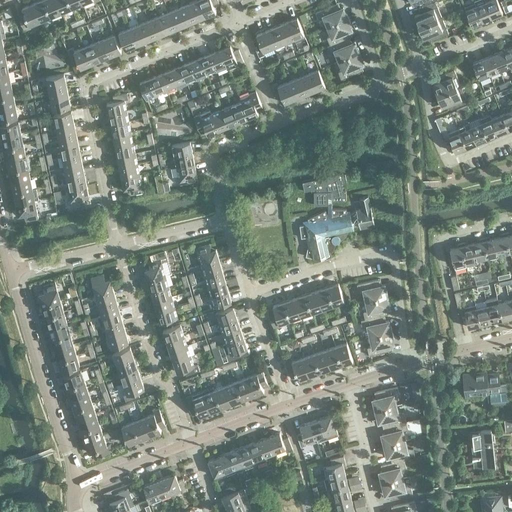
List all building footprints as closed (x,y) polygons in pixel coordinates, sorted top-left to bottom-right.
[(40,0),(33,3),(40,21),(51,16),(44,0),(40,0)] [(44,0),(51,16),(61,12),(56,0),(44,0)] [(56,0),(61,12),(72,8),(68,0),(56,0)] [(199,0),(196,0),(189,3),(196,20),(206,16),(199,0)] [(199,0),(206,16),(216,12),(214,7),(213,5),(216,4),(219,3),(217,0),(199,0)] [(488,0),(486,1),(492,17),(503,12),(497,0),(488,0)] [(413,16),(418,27),(437,19),(441,17),(434,1),(420,6),(417,8),(419,13),(413,16)] [(476,5),(482,21),(492,17),(486,1),(476,5)] [(325,18),(328,26),(349,18),(347,13),(346,13),(343,7),(341,8),(338,2),(336,3),(316,11),(319,19),(325,18)] [(18,13),(25,30),(31,28),(30,25),(40,21),(33,3),(22,7),(23,11),(20,12),(18,13)] [(189,3),(179,7),(186,24),(196,20),(189,3)] [(472,25),(482,21),(476,5),(475,5),(474,3),(464,7),(472,25)] [(179,7),(169,12),(176,28),(186,24),(179,7)] [(169,12),(159,16),(166,32),(176,28),(169,12)] [(305,13),(299,15),(302,23),(308,20),(305,13)] [(159,16),(149,20),(156,37),(166,32),(159,16)] [(287,21),(294,38),(304,34),(297,17),(287,21)] [(437,19),(418,27),(422,38),(428,35),(430,41),(448,34),(441,17),(437,19)] [(327,37),(330,44),(352,35),(350,30),(352,29),(350,23),(351,22),(349,18),(328,26),(331,34),(327,37)] [(149,20),(139,24),(146,41),(156,37),(149,20)] [(277,25),(284,42),(294,38),(287,21),(277,25)] [(139,24),(129,28),(136,45),(146,41),(139,24)] [(266,30),(273,47),(284,42),(277,25),(266,30)] [(136,45),(129,28),(118,32),(125,49),(136,45)] [(259,41),(264,51),(273,47),(266,30),(256,34),(258,39),(259,41)] [(115,34),(104,38),(111,55),(122,51),(115,34)] [(336,53),(339,60),(360,52),(358,47),(357,47),(355,41),(352,42),(350,37),(352,36),(352,35),(330,44),(327,45),(331,53),(336,53)] [(104,38),(94,42),(101,59),(111,55),(104,38)] [(256,42),(253,43),(259,56),(265,54),(264,51),(259,41),(256,42)] [(94,42),(84,47),(91,63),(101,59),(94,42)] [(220,49),(227,66),(229,69),(244,63),(239,49),(236,50),(233,51),(232,49),(230,45),(220,49)] [(511,46),(503,50),(510,66),(511,64),(511,46)] [(67,50),(72,63),(78,61),(81,68),(91,63),(84,47),(74,51),(73,47),(67,50)] [(210,53),(217,70),(227,66),(220,49),(210,53)] [(493,54),(500,70),(510,66),(503,50),(493,54)] [(360,52),(339,60),(343,68),(338,72),(341,79),(361,71),(363,70),(361,64),(364,63),(361,57),(362,57),(360,52)] [(200,57),(207,74),(217,70),(210,53),(200,57)] [(483,58),(490,74),(500,70),(493,54),(483,58)] [(190,61),(197,78),(207,74),(200,57),(190,61)] [(473,62),(479,78),(490,74),(483,58),(473,62)] [(0,61),(0,73),(9,72),(6,60),(0,61)] [(180,66),(187,82),(197,78),(190,61),(180,66)] [(170,70),(177,86),(187,82),(180,66),(170,70)] [(318,69),(308,73),(315,90),(325,86),(318,69)] [(432,84),(436,95),(460,86),(453,69),(436,76),(438,82),(432,84)] [(160,74),(167,91),(177,86),(170,70),(160,74)] [(0,73),(0,84),(11,83),(9,72),(0,73)] [(46,77),(48,88),(66,84),(64,73),(46,77)] [(308,73),(298,77),(305,94),(315,90),(308,73)] [(150,78),(157,95),(167,91),(160,74),(150,78)] [(298,77),(288,81),(295,98),(305,94),(298,77)] [(140,82),(147,99),(157,95),(150,78),(140,82)] [(271,84),(276,98),(282,96),(282,97),(285,102),(295,98),(288,81),(278,85),(277,82),(271,84)] [(0,84),(0,96),(13,94),(11,83),(0,84)] [(48,88),(51,98),(69,95),(66,84),(48,88)] [(447,104),(449,110),(466,103),(460,86),(436,95),(441,107),(447,104)] [(240,97),(241,101),(241,100),(248,117),(258,113),(256,107),(256,106),(261,104),(256,91),(240,97)] [(107,103),(109,113),(127,110),(125,99),(128,99),(127,92),(113,95),(113,98),(114,101),(107,103)] [(0,96),(0,108),(16,105),(13,94),(0,96)] [(69,95),(51,98),(53,109),(71,106),(69,95)] [(241,101),(231,105),(238,122),(248,117),(241,100),(241,101)] [(16,105),(0,108),(0,120),(18,117),(16,105)] [(231,105),(221,109),(228,126),(238,122),(231,105)] [(221,109),(211,113),(218,130),(228,126),(221,109)] [(511,109),(502,114),(509,131),(511,130),(511,109)] [(54,113),(56,125),(74,121),(72,110),(54,113)] [(109,113),(111,124),(129,120),(127,110),(109,113)] [(194,116),(199,130),(205,127),(205,128),(208,134),(218,130),(211,113),(210,110),(194,116)] [(479,118),(481,122),(488,140),(494,138),(493,135),(498,133),(492,118),(490,114),(479,118)] [(502,114),(492,118),(498,133),(503,131),(504,134),(509,131),(502,114)] [(435,119),(440,131),(446,129),(441,116),(435,119)] [(111,124),(113,135),(131,131),(129,120),(111,124)] [(0,124),(2,136),(21,132),(19,121),(0,124)] [(56,125),(58,135),(76,132),(74,121),(56,125)] [(481,122),(470,127),(477,142),(482,140),(483,142),(488,140),(481,122)] [(458,127),(460,131),(467,149),(473,146),(472,144),(477,142),(470,127),(469,123),(458,127)] [(113,135),(116,145),(133,142),(131,131),(113,135)] [(467,149),(460,131),(449,136),(455,151),(460,149),(461,151),(467,149)] [(2,136),(5,147),(23,144),(21,132),(2,136)] [(58,135),(60,146),(78,142),(76,132),(58,135)] [(172,144),(174,156),(192,152),(190,141),(172,144)] [(60,146),(62,156),(80,153),(78,142),(60,146)] [(116,145),(118,156),(136,152),(133,142),(116,145)] [(5,147),(7,159),(26,155),(23,144),(5,147)] [(118,156),(120,167),(138,163),(136,152),(118,156)] [(174,156),(177,166),(194,163),(192,152),(174,156)] [(62,156),(65,167),(83,164),(80,153),(62,156)] [(7,159),(9,170),(28,166),(26,155),(7,159)] [(120,167),(122,178),(140,174),(138,163),(120,167)] [(177,166),(179,176),(180,184),(198,180),(194,163),(177,166)] [(65,167),(67,178),(85,174),(83,164),(65,167)] [(9,170),(12,181),(30,177),(28,166),(9,170)] [(303,224),(299,225),(301,237),(306,237),(309,248),(307,248),(306,256),(311,257),(311,259),(314,258),(321,260),(322,256),(330,254),(329,253),(331,252),(332,251),(333,250),(333,249),(335,246),(335,245),(335,244),(336,243),(336,242),(337,242),(338,242),(339,241),(340,240),(340,239),(342,238),(347,234),(348,233),(349,232),(350,231),(351,231),(352,230),(353,229),(354,229),(353,224),(358,220),(360,228),(375,225),(368,195),(360,197),(362,208),(356,209),(350,213),(350,210),(346,211),(346,208),(332,208),(332,201),(346,201),(346,191),(343,191),(342,183),(347,182),(345,175),(344,172),(302,182),(303,186),(304,191),(311,190),(311,192),(314,191),(314,205),(325,205),(328,205),(328,206),(328,208),(328,215),(325,210),(307,218),(308,220),(303,221),(303,224)] [(67,178),(69,189),(87,185),(85,174),(67,178)] [(140,174),(122,178),(124,188),(130,187),(131,194),(144,191),(140,174)] [(165,190),(161,174),(155,175),(157,186),(160,186),(161,191),(165,190)] [(12,181),(14,192),(33,188),(30,177),(12,181)] [(87,185),(69,189),(72,206),(85,203),(84,197),(89,196),(87,185)] [(14,192),(16,204),(35,200),(33,188),(14,192)] [(61,190),(54,192),(57,203),(64,202),(61,190)] [(35,200),(16,204),(18,215),(24,214),(26,220),(39,218),(35,200)] [(498,255),(509,252),(505,233),(499,234),(499,237),(494,238),(498,255)] [(489,236),(483,238),(487,257),(498,255),(494,238),(489,239),(489,236)] [(477,242),(472,243),(476,260),(487,257),(483,238),(476,239),(477,242)] [(465,262),(466,266),(477,263),(476,260),(472,243),(467,244),(467,242),(461,243),(465,262)] [(453,265),(465,262),(461,243),(455,245),(455,247),(449,249),(453,265)] [(197,247),(202,264),(219,259),(219,258),(216,249),(211,250),(209,244),(197,247)] [(145,269),(148,280),(166,275),(172,273),(165,250),(150,255),(152,260),(148,261),(150,268),(145,269)] [(202,264),(205,275),(222,270),(219,259),(202,264)] [(205,275),(208,285),(225,280),(222,270),(205,275)] [(91,277),(96,294),(113,289),(110,278),(105,280),(103,274),(91,277)] [(148,280),(151,290),(169,285),(166,275),(148,280)] [(451,276),(454,290),(460,288),(456,275),(451,276)] [(364,292),(366,300),(388,295),(387,290),(386,290),(384,284),(382,285),(381,282),(380,279),(357,284),(359,292),(364,292)] [(208,285),(211,296),(228,291),(225,280),(208,285)] [(39,294),(42,305),(60,299),(55,282),(43,286),(45,292),(39,294)] [(338,283),(327,286),(333,305),(345,301),(338,283)] [(75,285),(68,287),(71,296),(77,294),(75,285)] [(151,290),(154,301),(172,296),(169,285),(151,290)] [(327,286),(316,290),(323,308),(333,305),(327,286)] [(96,294),(99,305),(116,299),(113,289),(96,294)] [(316,290),(306,294),(312,312),(323,308),(316,290)] [(228,291),(211,296),(214,307),(232,301),(228,291)] [(454,292),(457,306),(463,304),(460,291),(454,292)] [(306,294),(295,298),(301,316),(312,312),(306,294)] [(361,319),(361,320),(385,314),(388,314),(388,311),(387,308),(390,307),(388,301),(389,300),(388,295),(366,300),(368,308),(363,311),(365,318),(361,319)] [(154,301),(157,311),(175,306),(172,296),(154,301)] [(295,298),(284,302),(290,320),(301,316),(295,298)] [(485,300),(490,322),(495,321),(496,323),(502,322),(498,303),(497,298),(485,300)] [(42,305),(45,316),(64,310),(60,299),(42,305)] [(99,305),(102,315),(119,310),(116,299),(99,305)] [(474,303),(475,305),(480,327),(486,326),(485,323),(490,322),(485,300),(474,303)] [(511,313),(509,300),(498,303),(502,322),(508,320),(508,317),(511,316),(511,313)] [(290,320),(284,302),(273,305),(274,309),(268,311),(274,328),(280,326),(280,323),(290,320)] [(463,307),(464,310),(468,327),(473,326),(474,328),(480,327),(475,305),(463,307)] [(175,306),(157,311),(160,322),(163,321),(178,317),(175,306)] [(216,312),(219,323),(237,317),(233,306),(216,312)] [(45,316),(48,327),(67,321),(64,310),(45,316)] [(102,315),(105,326),(123,321),(119,310),(102,315)] [(369,328),(371,336),(392,331),(391,326),(390,326),(389,320),(386,321),(385,317),(385,314),(361,320),(363,327),(369,328)] [(219,323),(223,333),(240,327),(237,317),(219,323)] [(48,327),(52,338),(70,333),(67,321),(48,327)] [(105,326),(108,336),(126,331),(123,321),(105,326)] [(163,330),(167,341),(184,335),(180,324),(170,328),(163,330)] [(223,333),(227,343),(244,337),(240,327),(223,333)] [(126,331),(108,336),(111,347),(121,344),(125,343),(129,342),(126,331)] [(392,331),(371,336),(372,344),(368,347),(369,355),(388,350),(393,350),(392,346),(391,343),(394,343),(392,336),(393,336),(392,331)] [(52,338),(55,349),(73,344),(70,333),(52,338)] [(167,341),(170,351),(187,345),(184,335),(167,341)] [(223,345),(229,361),(249,353),(244,337),(227,343),(223,345)] [(335,346),(342,364),(353,360),(347,342),(335,346)] [(55,349),(58,360),(76,354),(73,344),(55,349)] [(170,351),(174,362),(191,356),(187,345),(170,351)] [(113,352),(117,363),(134,357),(133,355),(130,346),(113,352)] [(325,349),(331,368),(342,364),(335,346),(325,349)] [(314,353),(320,372),(331,368),(325,349),(314,353)] [(303,357),(309,375),(320,372),(314,353),(303,357)] [(76,354),(58,360),(61,371),(80,366),(76,354)] [(302,354),(290,358),(285,360),(291,378),(294,377),(296,376),(297,379),(309,375),(303,357),(302,354)] [(184,370),(186,375),(200,371),(198,364),(194,366),(191,356),(174,362),(177,372),(184,370)] [(117,363),(120,373),(137,367),(134,357),(117,363)] [(120,373),(124,383),(141,378),(137,367),(120,373)] [(257,374),(247,378),(253,395),(264,391),(263,387),(269,385),(268,384),(262,368),(256,370),(257,374)] [(63,375),(66,387),(85,380),(81,369),(63,375)] [(468,374),(462,375),(463,381),(464,381),(465,398),(488,396),(489,405),(509,403),(507,384),(499,385),(498,374),(486,375),(486,373),(468,375),(468,374)] [(124,395),(126,401),(140,396),(138,390),(144,388),(141,378),(124,383),(127,394),(124,395)] [(247,378),(236,382),(243,399),(253,395),(247,378)] [(66,387),(70,397),(88,391),(85,380),(66,387)] [(411,383),(416,400),(421,399),(417,381),(411,383)] [(236,382),(225,386),(232,403),(243,399),(236,382)] [(225,386),(215,390),(221,407),(232,403),(225,386)] [(374,405),(375,410),(396,405),(394,397),(399,394),(397,386),(374,392),(375,395),(376,398),(373,398),(375,405),(374,405)] [(213,387),(202,391),(210,412),(221,407),(215,390),(213,387)] [(70,397),(74,408),(92,402),(88,391),(70,397)] [(186,398),(193,415),(196,414),(198,412),(200,416),(210,412),(202,391),(186,398)] [(74,408),(78,419),(96,413),(92,402),(74,408)] [(382,426),(383,427),(406,421),(404,413),(398,413),(396,405),(375,410),(376,415),(377,415),(379,422),(380,421),(381,421),(382,426)] [(154,413),(144,417),(151,435),(161,431),(160,427),(163,426),(166,425),(159,408),(153,411),(154,413)] [(78,419),(81,430),(100,424),(96,413),(78,419)] [(332,414),(322,418),(329,439),(338,435),(339,435),(332,414)] [(144,417),(133,421),(140,439),(151,435),(144,417)] [(322,418),(311,422),(317,438),(318,442),(329,439),(322,418)] [(133,421),(122,426),(129,444),(140,439),(133,421)] [(383,444),(383,445),(405,440),(403,432),(408,429),(406,421),(383,427),(383,430),(384,433),(382,434),(383,440),(382,441),(383,444)] [(301,425),(304,433),(298,435),(302,447),(307,445),(306,441),(317,438),(311,422),(301,425)] [(81,430),(85,441),(103,435),(100,424),(81,430)] [(472,433),(475,456),(472,457),(472,458),(481,457),(482,465),(495,464),(491,430),(481,431),(482,432),(472,433)] [(281,432),(271,436),(277,451),(287,447),(288,451),(293,449),(289,437),(284,439),(281,432)] [(103,435),(85,441),(89,452),(92,451),(94,456),(111,450),(109,444),(107,445),(103,435)] [(271,436),(260,440),(266,455),(277,451),(271,436)] [(260,440),(250,444),(258,464),(268,460),(266,455),(260,440)] [(391,459),(391,462),(415,456),(413,448),(407,448),(405,440),(383,445),(384,450),(386,449),(387,456),(390,456),(391,459)] [(250,444),(240,448),(248,468),(258,464),(250,444)] [(240,448),(230,452),(237,471),(238,472),(248,468),(240,448)] [(311,450),(304,453),(306,460),(313,458),(311,450)] [(230,452),(220,455),(227,475),(237,471),(230,452)] [(209,460),(217,479),(227,475),(220,455),(209,460)] [(332,464),(324,466),(327,478),(346,473),(345,469),(347,468),(344,455),(331,459),(332,464)] [(380,478),(382,483),(403,478),(401,470),(406,466),(404,459),(415,457),(415,456),(391,462),(380,465),(381,468),(382,471),(379,472),(381,478),(380,478)] [(300,470),(298,471),(294,472),(296,480),(303,477),(300,470)] [(165,476),(171,492),(181,488),(183,492),(188,490),(187,488),(184,480),(184,478),(183,479),(181,480),(178,481),(175,472),(165,476)] [(333,488),(352,484),(350,478),(347,478),(346,473),(327,478),(325,479),(328,490),(333,488)] [(360,475),(350,478),(352,484),(361,481),(360,475)] [(154,481),(161,496),(171,492),(165,476),(154,481)] [(389,499),(389,500),(413,494),(411,486),(405,485),(403,478),(382,483),(383,488),(385,494),(388,494),(388,496),(389,499)] [(144,485),(151,503),(162,499),(161,496),(154,481),(144,485)] [(361,481),(352,484),(353,490),(363,488),(361,481)] [(350,491),(353,490),(352,484),(333,488),(328,490),(331,501),(335,500),(352,496),(350,491)] [(118,492),(105,497),(110,508),(112,507),(113,511),(115,511),(135,505),(128,488),(118,492)] [(223,496),(227,507),(247,499),(248,498),(244,488),(223,496)] [(338,510),(357,506),(356,500),(353,500),(352,496),(335,500),(338,510)] [(511,511),(508,511),(504,511),(502,511),(501,496),(482,498),(483,511),(511,511)] [(365,497),(356,500),(357,506),(367,503),(365,497)] [(227,507),(229,511),(243,511),(246,511),(251,509),(247,499),(227,507)] [(411,511),(416,508),(414,501),(391,507),(391,510),(391,511),(411,511)] [(367,503),(357,506),(359,511),(368,509),(367,503)]
